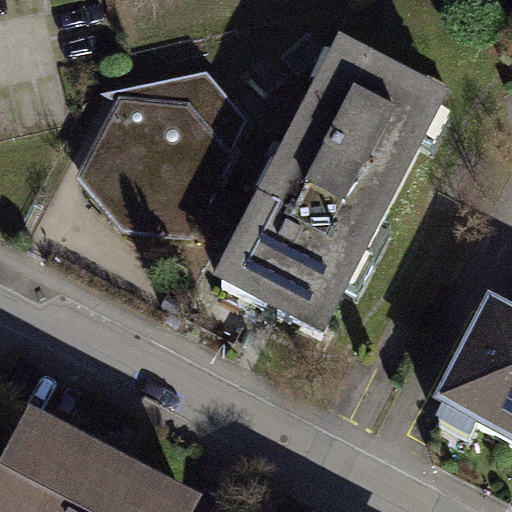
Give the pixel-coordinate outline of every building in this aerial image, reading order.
[(454,118),(343,61),(263,215),(220,298),(216,306),(326,363),(454,118)] [(190,116),(122,109),(82,189),(105,215),(126,241),(191,246),(204,218),(217,192),(249,127),(221,95),(190,116)] [(263,215),(217,192),(204,218),(250,240),(263,215)] [(511,331),(495,323),(444,420),(511,456),(511,331)] [(204,511),(41,426),(0,503),(0,511),(204,511)]
